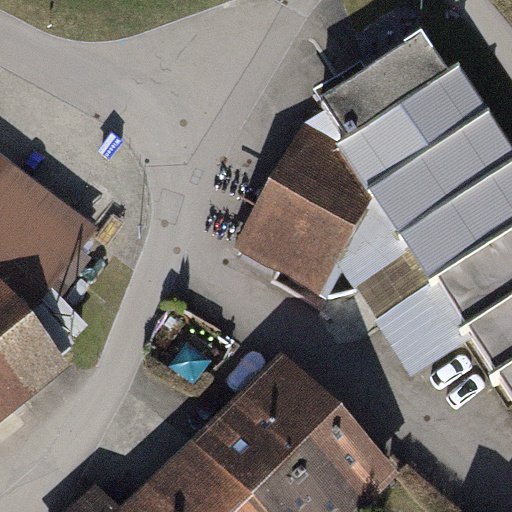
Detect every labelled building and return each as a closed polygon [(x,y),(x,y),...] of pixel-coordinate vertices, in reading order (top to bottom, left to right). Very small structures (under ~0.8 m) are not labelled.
[(511,405),(511,190),(418,46),(321,109),(351,155),(378,197),(511,405)] [(299,129),(232,262),(322,308),(378,197),(351,155),(299,129)] [(34,329),(100,238),(15,175),(0,193),(0,286),(2,288),(34,329)] [(0,436),(70,379),(34,329),(2,288),(0,286),(0,436)] [(189,447),(254,511),(342,423),(278,359),(189,447)] [(369,511),(401,481),(342,423),(254,511),(369,511)] [(254,511),(189,447),(124,511),(254,511)] [(108,511),(99,503),(90,511),(108,511)]
